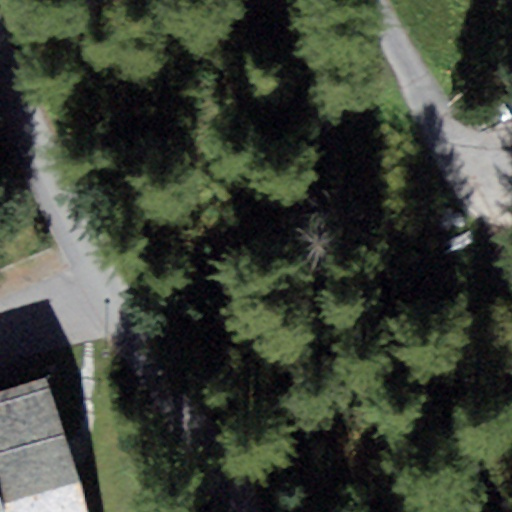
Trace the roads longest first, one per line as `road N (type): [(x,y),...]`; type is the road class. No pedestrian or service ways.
road 1 (residential): [(0,60),(59,200),(221,511)]
road 2 (residential): [(375,0),(439,107),(511,127)]
